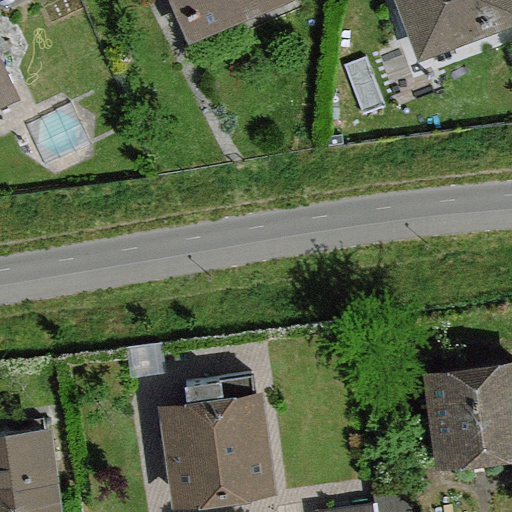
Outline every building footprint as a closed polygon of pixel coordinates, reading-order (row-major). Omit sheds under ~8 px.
[(175,0),(192,38),(278,0),(277,0),(175,0)] [(393,0),(414,57),(511,19),(511,18),(504,0),(393,0)] [(511,363),(434,373),(444,457),(511,449),(511,363)] [(270,486),(257,394),(168,406),(181,498),(270,486)] [(48,429),(0,435),(0,511),(40,511),(59,510),(48,429)] [(376,501),(377,511),(414,511),(411,487),(375,492),(376,501)] [(377,511),(376,501),(317,510),(317,511),(377,511)]
